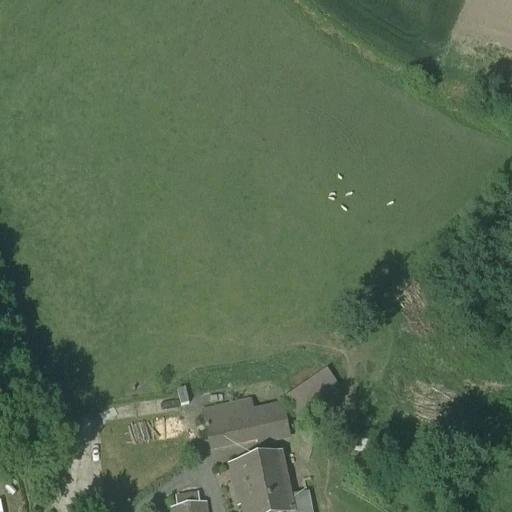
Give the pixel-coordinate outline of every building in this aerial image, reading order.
[(323,379),(287,404),(296,418),(332,393),(323,379)] [(250,402),(201,413),(209,445),(256,435),(259,447),(283,442),(282,437),(288,435),(281,407),(252,413),(250,402)] [(361,442),(359,453),(383,457),(384,446),(361,442)] [(80,446),(85,473),(99,471),(93,443),(80,446)] [(280,456),(233,467),(238,487),(234,488),(239,509),(242,508),(243,511),(292,511),(290,499),(280,456)] [(309,511),(306,496),(290,499),(292,511),(309,511)] [(198,497),(175,501),(177,511),(170,511),(205,511),(205,507),(199,507),(198,497)]
